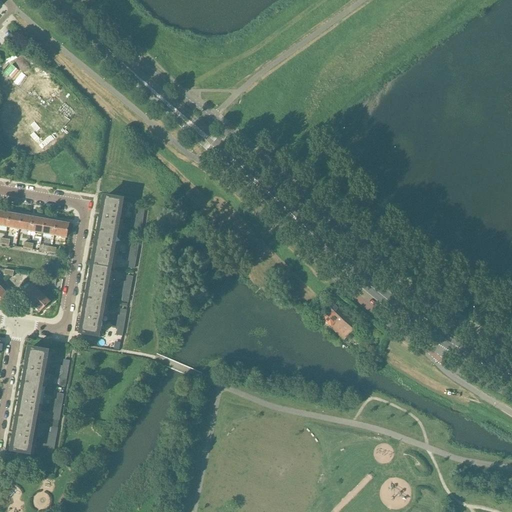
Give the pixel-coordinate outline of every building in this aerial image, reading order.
[(98,232),(116,235),(122,201),(104,198),(98,232)] [(140,235),(144,210),(139,209),(137,215),(132,214),(130,227),(135,228),(134,234),(140,235)] [(0,212),(0,225),(8,227),(10,214),(0,212)] [(22,216),(10,214),(8,227),(19,229),(22,216)] [(22,216),(19,229),(31,231),(33,218),(22,216)] [(45,220),(33,218),(31,231),(43,233),(45,220)] [(57,222),(45,220),(43,233),(54,235),(57,222)] [(68,224),(57,222),(54,235),(66,237),(68,224)] [(110,269),(116,235),(98,232),(92,265),(110,269)] [(134,269),(138,244),(133,243),(131,249),(126,248),(124,260),(129,261),(128,268),(134,269)] [(104,303),(110,269),(92,265),(86,299),(104,303)] [(128,302),(132,277),(127,276),(126,283),(120,282),(118,294),(123,295),(122,301),(128,302)] [(31,302),(41,293),(32,285),(23,294),(31,302)] [(41,293),(31,302),(40,312),(49,302),(41,293)] [(104,303),(86,299),(80,334),(98,337),(104,303)] [(334,304),(328,310),(321,318),(344,340),(357,327),(334,304)] [(117,329),(116,335),(122,336),(126,311),(121,310),(120,316),(115,315),(112,328),(117,329)] [(367,344),(360,356),(370,362),(378,350),(367,344)] [(23,383),(41,387),(47,352),(29,349),(23,383)] [(65,387),(69,361),(64,360),(63,367),(58,366),(55,378),(61,379),(59,386),(65,387)] [(23,383),(17,417),(35,420),(41,387),(23,383)] [(59,420),(63,395),(58,394),(57,401),(52,400),(49,412),(55,413),(53,419),(59,420)] [(35,420),(17,417),(11,451),(29,455),(35,420)] [(53,454),(57,429),(52,428),(51,434),(46,433),(43,446),(49,447),(47,453),(53,454)]
